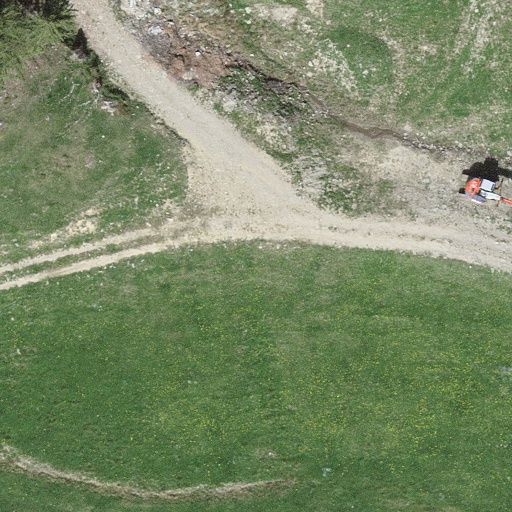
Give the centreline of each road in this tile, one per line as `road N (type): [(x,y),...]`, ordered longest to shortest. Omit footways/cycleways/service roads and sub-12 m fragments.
road 1 (track): [(458,0),(348,78),(332,127),(345,174),(392,214),(511,258)]
road 2 (track): [(224,511),(278,504),(373,511)]
